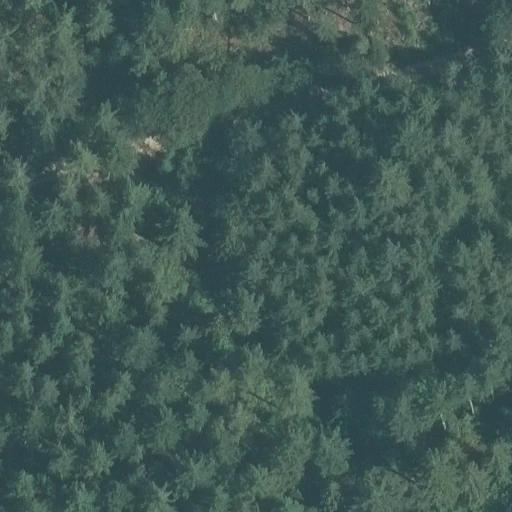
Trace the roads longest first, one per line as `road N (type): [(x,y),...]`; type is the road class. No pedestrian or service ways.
road 1 (track): [(0,187),(238,110),(511,36)]
road 2 (track): [(295,511),(151,263),(120,148)]
